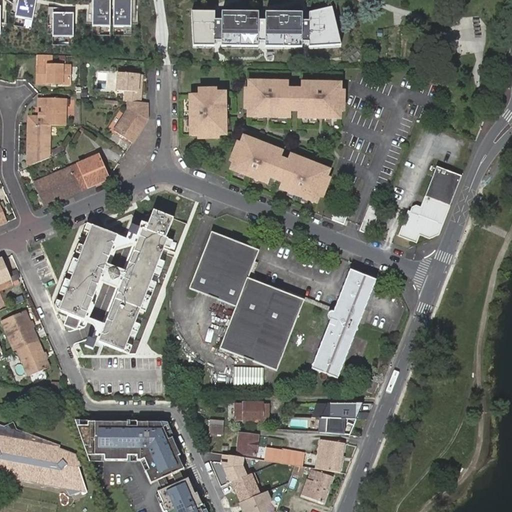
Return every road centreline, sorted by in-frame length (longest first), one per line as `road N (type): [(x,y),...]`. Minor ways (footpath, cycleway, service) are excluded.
road 1 (residential): [(164,175),(436,278)]
road 2 (tertiary): [(345,511),(436,278)]
road 3 (residential): [(74,376),(90,405),(176,414),(221,511)]
road 4 (residential): [(74,376),(15,236)]
road 5 (residential): [(32,229),(164,175)]
road 6 (residential): [(12,100),(9,174),(32,229)]
road 7 (tertiary): [(436,278),(480,164)]
